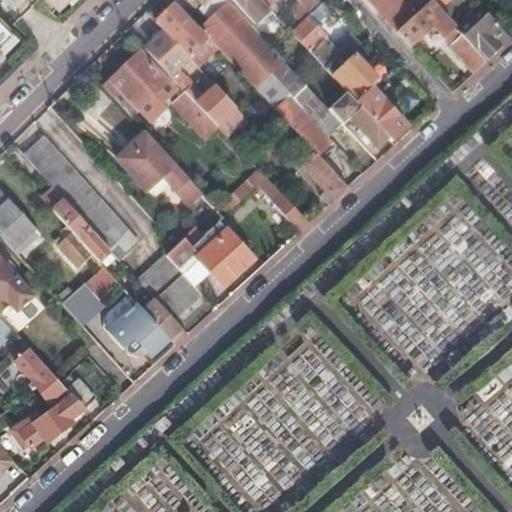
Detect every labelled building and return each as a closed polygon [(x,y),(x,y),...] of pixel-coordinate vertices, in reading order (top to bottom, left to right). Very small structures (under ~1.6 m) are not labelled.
[(314,121),(328,108),(229,0),(202,0),(206,4),(202,8),(212,18),(200,29),(208,37),(255,87),(270,73),(281,85),(291,96),(314,121)] [(235,0),(241,7),(255,22),(271,8),(269,6),(263,0),(235,0)] [(309,13),(314,8),(306,0),(298,0),(299,1),(309,13)] [(368,0),(383,16),(397,32),(431,1),(431,0),(368,0)] [(431,0),(431,1),(439,9),(448,0),(431,0)] [(300,21),(309,13),(299,1),(289,10),(300,21)] [(431,1),(397,32),(411,47),(433,25),(444,38),(456,27),(439,9),(431,1)] [(497,51),(511,38),(477,1),(468,9),(485,28),(479,34),(468,22),(459,30),(461,33),(487,60),(497,51)] [(208,37),(200,29),(175,2),(155,21),(193,61),(198,57),(193,51),(208,37)] [(331,73),(348,57),(316,24),(323,18),(314,8),(309,13),(300,21),(291,30),(331,73)] [(0,45),(14,32),(0,17),(0,55),(3,52),(0,48),(0,45)] [(456,27),(444,38),(449,43),(461,33),(459,30),(456,27)] [(19,37),(14,32),(0,45),(0,48),(3,52),(19,37)] [(144,47),(171,75),(187,61),(160,33),(145,46),(144,47)] [(474,71),(487,60),(461,33),(449,43),(474,71)] [(105,87),(131,115),(168,81),(142,53),(105,87)] [(332,75),(346,91),(356,101),(371,87),(375,83),(379,80),(354,55),(332,75)] [(255,87),(266,99),(281,85),(270,73),(255,87)] [(203,110),(218,125),(236,107),(215,86),(197,103),(203,110)] [(387,136),(391,140),(407,125),(375,91),(371,87),(356,101),(359,105),(387,136)] [(190,121),(203,110),(197,103),(184,90),(172,102),(190,121)] [(328,108),(342,123),(349,116),(377,146),(387,136),(359,105),(356,101),(346,91),(328,108)] [(316,152),(318,154),(333,140),(328,135),(314,121),(291,96),(276,109),(283,117),(316,152)] [(262,137),(283,117),(276,109),(273,106),(252,126),(262,137)] [(328,135),(342,123),(328,108),(314,121),(328,135)] [(193,205),(205,194),(147,132),(118,159),(149,193),(166,177),(193,205)] [(111,249),(121,259),(140,242),(43,134),(24,153),(54,186),(65,198),(111,249)] [(329,204),(348,186),(318,154),(316,152),(304,163),(327,189),(320,194),(329,204)] [(300,231),(310,222),(265,175),(257,183),(300,231)] [(0,234),(16,251),(17,253),(41,232),(35,226),(0,186),(0,234)] [(94,254),(100,260),(111,249),(65,198),(54,186),(43,197),(53,209),(94,254)] [(185,274),(197,288),(212,274),(225,288),(239,275),(256,260),(220,220),(206,233),(192,247),(186,239),(170,253),(168,255),(185,274)] [(192,247),(206,233),(199,226),(186,239),(192,247)] [(59,245),(79,268),(94,254),(73,231),(59,245)] [(1,258),(12,269),(15,266),(5,254),(1,258)] [(156,299),(171,287),(185,274),(168,255),(166,255),(138,279),(156,298),(156,299)] [(0,312),(10,303),(17,312),(35,296),(12,269),(1,258),(0,256),(0,312)] [(85,281),(99,298),(118,280),(104,265),(85,281)] [(188,306),(202,294),(197,288),(185,274),(171,287),(188,306)] [(62,301),(77,318),(99,298),(85,281),(62,301)] [(174,319),(188,306),(171,287),(156,299),(174,319)] [(188,333),(174,319),(156,299),(156,298),(144,308),(163,329),(176,343),(188,333)] [(147,349),(153,356),(160,349),(172,338),(163,329),(144,308),(138,301),(108,328),(124,347),(125,345),(126,348),(127,350),(130,352),(134,353),(137,352),(139,350),(147,349)] [(0,343),(15,330),(0,312),(0,343)] [(23,338),(15,345),(21,353),(29,346),(23,338)] [(66,389),(59,380),(29,346),(21,353),(14,359),(24,369),(48,405),(37,414),(34,411),(10,429),(19,440),(23,437),(30,448),(76,413),(95,397),(80,378),(66,389)] [(314,423),(337,424),(338,396),(329,396),(328,403),(315,403),(314,423)] [(0,477),(16,462),(6,450),(0,443),(0,477)]
